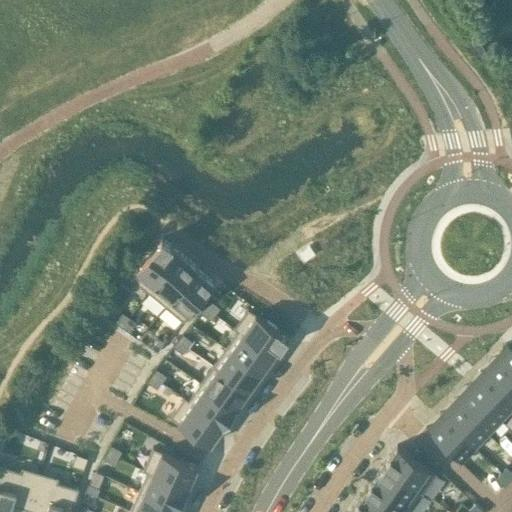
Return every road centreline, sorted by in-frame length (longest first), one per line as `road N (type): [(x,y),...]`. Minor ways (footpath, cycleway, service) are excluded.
road 1 (unclassified): [(0,154),(79,104),(230,38),(284,0)]
road 2 (residential): [(322,334),(237,449),(206,511)]
road 3 (residential): [(164,226),(322,334)]
road 4 (residential): [(390,411),(497,510)]
road 5 (unclassified): [(448,102),(378,0)]
road 6 (residential): [(318,511),(390,411)]
